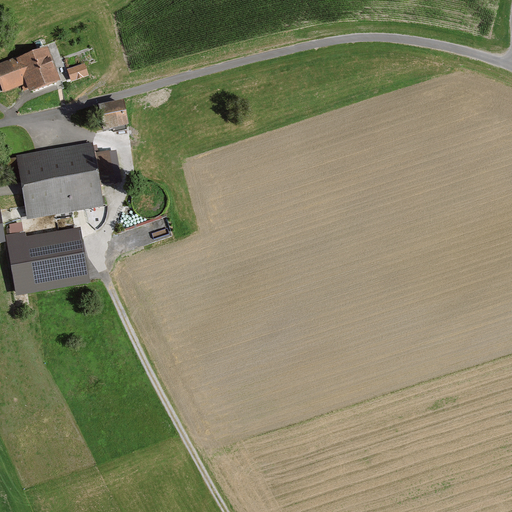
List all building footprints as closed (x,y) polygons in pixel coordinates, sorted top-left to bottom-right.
[(47,48),(0,65),(0,69),(7,88),(28,81),(32,90),(59,80),(47,48)] [(127,106),(107,109),(111,132),(131,129),(127,106)] [(93,143),(16,156),(27,220),(104,207),(93,143)] [(102,172),(114,169),(111,152),(99,155),(102,172)] [(90,284),(81,228),(27,238),(26,232),(6,236),(16,297),(90,284)]
